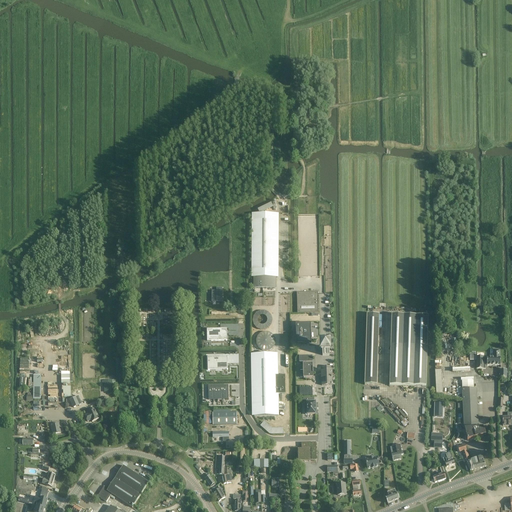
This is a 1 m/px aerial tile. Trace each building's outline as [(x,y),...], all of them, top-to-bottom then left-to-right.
[(254,278),(254,288),(275,289),(275,278),(276,278),(277,214),(254,214),(254,278)] [(212,291),(212,294),(213,294),(213,302),(222,302),(222,291),(222,288),(217,288),(217,291),(212,291)] [(318,292),(297,293),(297,314),(318,313),(318,292)] [(364,385),(377,386),(379,315),(366,315),(364,385)] [(391,336),(389,386),(426,387),(427,347),(428,317),(392,316),(391,336)] [(310,324),(296,325),(296,345),(311,344),(310,324)] [(227,329),(207,329),(207,341),(227,341),(227,329)] [(500,350),(493,350),(493,358),(484,357),(484,356),(476,356),(476,369),(485,369),(485,365),(487,365),(487,366),(500,366),(501,358),(500,358),(500,350)] [(276,355),(253,355),(254,416),(277,416),(276,394),(285,394),(284,376),(276,376),(276,355)] [(228,357),(208,359),(209,370),(229,369),(228,357)] [(303,378),(313,378),(313,364),(303,364),(303,378)] [(323,371),(321,371),(322,385),(329,385),(332,385),(332,371),(330,371),(330,367),(322,367),(323,371)] [(474,389),(462,390),(464,429),(478,429),(478,428),(476,389),(474,389)] [(317,414),(316,410),(315,403),(313,403),(312,399),(303,399),(304,403),(307,403),(307,410),(305,410),(305,415),(307,415),(316,415),(316,414),(317,414)] [(78,400),(71,404),(74,410),(75,409),(74,408),(80,405),(78,400)] [(99,419),(95,409),(88,413),(89,415),(85,416),(88,422),(91,420),(92,422),(99,419)] [(237,412),(213,413),(213,425),(237,424),(237,412)] [(511,417),(511,413),(507,413),(507,417),(502,417),(503,426),(511,426),(511,417)] [(61,433),(59,424),(51,426),(53,435),(61,433)] [(478,429),(464,429),(467,441),(486,436),(484,430),(483,430),(483,428),(478,429)] [(229,433),(213,433),(213,437),(224,437),(224,441),(229,441),(229,433)] [(432,433),(432,441),(434,441),(434,448),(442,448),(443,434),(432,433)] [(316,443),(301,443),(301,448),(303,448),(303,450),(299,450),(299,462),(310,462),(310,461),(310,460),(311,460),(311,461),(316,461),(316,443)] [(402,452),(401,445),(395,447),(396,454),(392,455),(393,461),(402,460),(401,455),(403,455),(403,452),(402,452)] [(463,446),(462,445),(457,446),(459,453),(462,452),(465,462),(469,460),(465,446),(463,446)] [(455,464),(451,453),(445,455),(446,458),(444,459),(444,460),(446,467),(455,464)] [(478,459),(471,462),(474,470),(486,466),(482,457),(481,455),(477,457),(478,459)] [(377,457),(366,460),(368,469),(372,468),(372,469),(375,468),(379,467),(377,457)] [(123,467),(115,479),(140,495),(149,483),(145,480),(124,467),(123,467)] [(47,473),(45,480),(53,483),(56,476),(49,474),(47,473)] [(210,477),(208,474),(204,477),(205,479),(205,480),(210,487),(214,484),(209,477),(210,477)] [(446,479),(444,474),(433,478),(435,483),(446,479)] [(232,480),(231,475),(222,477),(224,484),(231,483),(230,480),(232,480)] [(41,479),(40,483),(43,484),(52,487),(53,483),(45,480),(44,480),(41,479)] [(104,486),(98,497),(106,502),(112,495),(132,508),(140,495),(115,479),(108,489),(104,486)] [(360,485),(360,481),(356,481),(352,482),(353,492),(352,492),(353,497),(361,496),(361,491),(358,491),(357,485),(360,485)] [(346,495),(345,484),(337,485),(337,496),(346,495)] [(224,495),(220,489),(213,493),(218,502),(224,499),(222,496),(224,495)] [(399,499),(395,491),(387,494),(389,498),(386,499),(388,504),(399,499)] [(18,498),(17,502),(31,506),(43,509),(44,509),(47,500),(39,498),(39,499),(33,497),(32,504),(28,503),(29,500),(18,498)]
